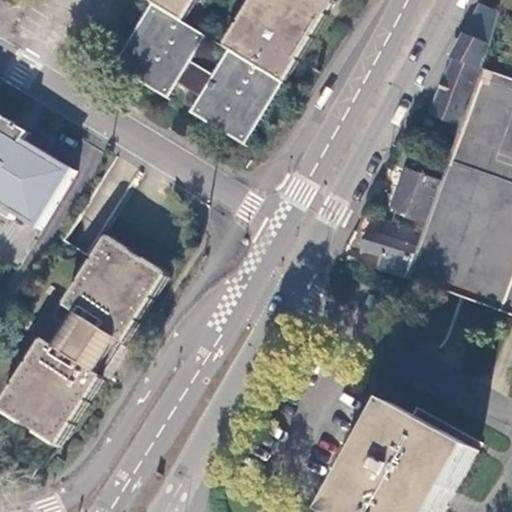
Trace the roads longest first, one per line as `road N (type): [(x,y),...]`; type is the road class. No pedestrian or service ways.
road 1 (primary): [(270,285),(289,283),(449,0)]
road 2 (residential): [(0,54),(281,226)]
road 3 (residential): [(270,285),(511,413)]
road 4 (primary): [(270,285),(136,510)]
road 5 (primary): [(406,0),(281,226)]
